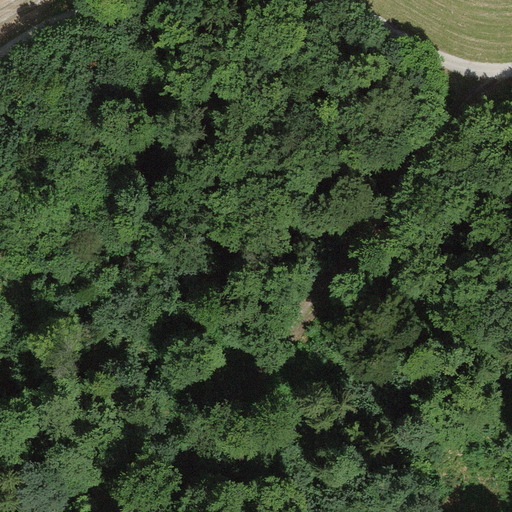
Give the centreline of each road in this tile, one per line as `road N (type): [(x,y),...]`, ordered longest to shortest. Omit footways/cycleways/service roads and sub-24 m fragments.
road 1 (track): [(152,511),(475,73)]
road 2 (track): [(511,65),(475,73),(443,65),(321,0)]
road 3 (track): [(131,0),(54,22),(0,55)]
